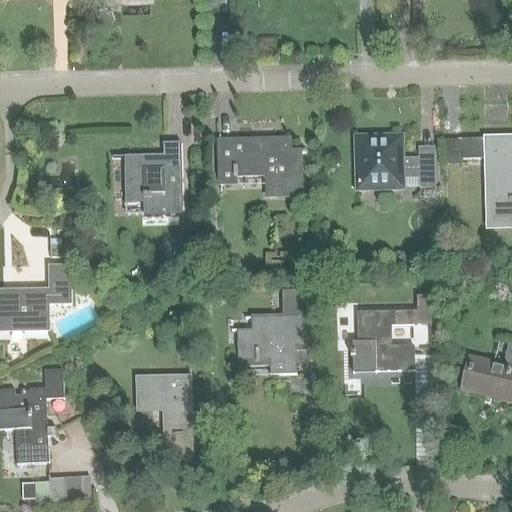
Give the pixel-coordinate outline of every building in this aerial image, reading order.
[(401,139),(357,141),(358,194),(403,192),(403,183),(421,182),(421,191),(436,191),(434,150),(420,150),(420,169),(402,170),(401,139)] [(494,162),(494,224),(511,223),(511,141),(509,142),(485,142),(485,140),(484,140),(484,142),(463,143),(463,163),(485,162),(485,165),(486,165),(486,162),(494,162)] [(289,143),(219,144),(220,187),(235,187),(234,180),(267,179),(268,200),(287,199),(287,195),(301,194),(300,155),(289,156),(289,143)] [(181,146),(163,147),(163,159),(125,160),(126,206),(144,206),(145,219),(182,218),(181,146)] [(72,259),(71,247),(51,247),(51,260),(72,259)] [(192,249),(174,250),(175,280),(192,280),(192,249)] [(72,307),(72,267),(48,267),(49,291),(49,295),(14,295),(14,298),(4,299),(3,292),(0,291),(0,330),(26,330),(26,334),(50,334),(50,308),(72,307)] [(296,350),(319,350),(318,297),(289,297),(290,319),(252,320),(253,332),(238,332),(239,363),(272,363),(273,377),(296,377),(296,350)] [(419,315),(360,317),(361,349),(355,349),(356,376),(415,375),(414,351),(387,352),(387,328),(433,326),(432,300),(418,300),(419,315)] [(511,346),(507,345),(502,367),(468,359),(460,394),(511,406),(511,346)] [(14,397),(0,397),(0,435),(16,435),(17,469),(49,468),(48,441),(57,441),(56,431),(48,432),(47,404),(65,404),(64,374),(45,374),(46,393),(30,394),(30,396),(24,396),(24,394),(20,394),(20,400),(14,401),(14,397)] [(170,380),(137,380),(138,413),(152,413),(152,412),(165,412),(165,436),(163,436),(164,458),(174,459),(174,439),(182,439),(182,412),(191,412),(190,383),(170,383),(170,380)] [(51,508),(67,507),(66,480),(49,481),(49,485),(50,508),(51,508)] [(23,486),(23,502),(36,501),(35,485),(23,486)] [(49,485),(35,485),(36,501),(36,508),(50,508),(49,485)]
